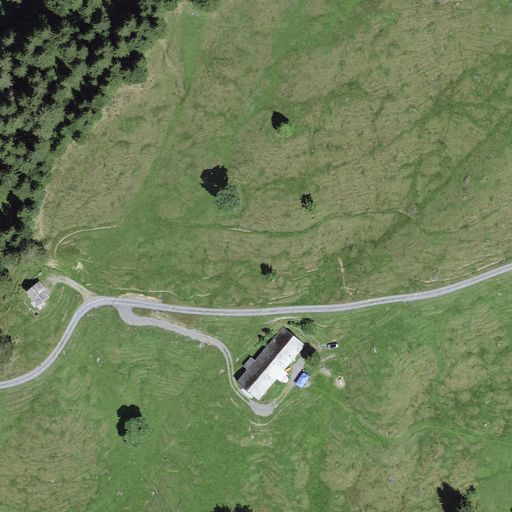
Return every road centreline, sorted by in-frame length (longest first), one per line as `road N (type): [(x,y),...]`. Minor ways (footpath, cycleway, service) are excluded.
road 1 (track): [(511,267),(444,291),(336,309),(96,303),(77,315),(42,369),(0,386)]
road 2 (track): [(266,408),(305,355),(353,339),(412,297)]
road 3 (track): [(152,306),(217,342),(233,386),(266,408)]
